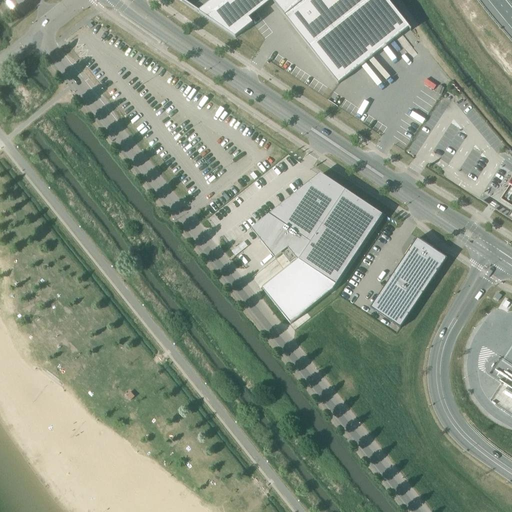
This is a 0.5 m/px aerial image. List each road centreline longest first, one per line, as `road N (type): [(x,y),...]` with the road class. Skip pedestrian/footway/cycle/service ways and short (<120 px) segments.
road 1 (unclassified): [(417,511),(34,32)]
road 2 (tertiary): [(499,257),(121,0)]
road 3 (secondary): [(511,474),(457,433),(440,391),(451,330),(499,257)]
